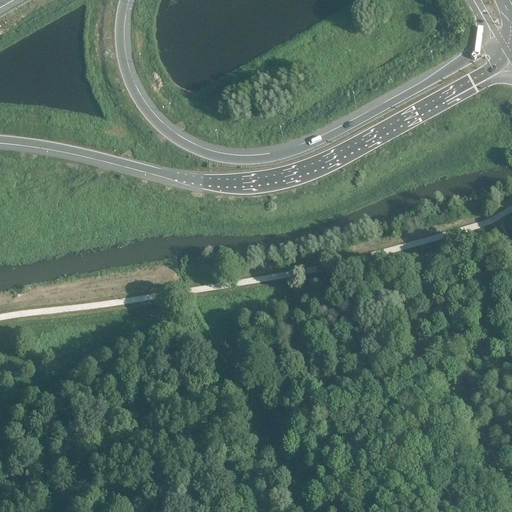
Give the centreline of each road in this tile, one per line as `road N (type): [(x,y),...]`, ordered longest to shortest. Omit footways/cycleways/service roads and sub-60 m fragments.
road 1 (motorway): [(0,139),(210,181),(281,178),(326,163),(509,57)]
road 2 (motorway): [(498,38),(309,145),(249,160),(197,151),(147,113),(120,51),(124,0)]
